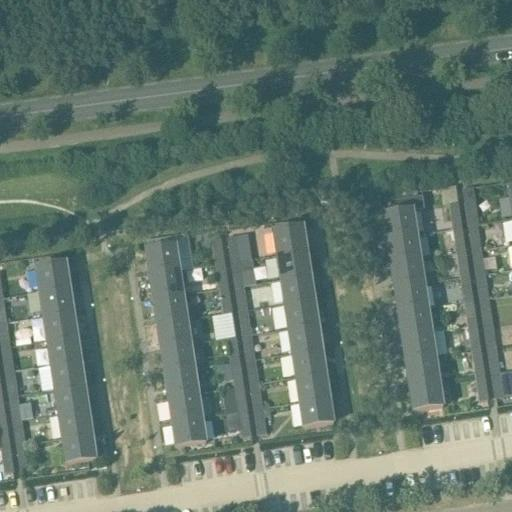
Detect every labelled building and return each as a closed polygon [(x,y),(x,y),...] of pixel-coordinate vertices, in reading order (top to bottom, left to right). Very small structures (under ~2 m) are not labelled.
[(382,218),(386,243),(416,238),(413,214),(424,212),(422,199),(390,203),(392,217),(382,218)] [(467,231),(478,229),(474,203),(463,205),(467,231)] [(448,207),(452,233),(462,231),(458,205),(448,207)] [(467,231),(471,255),(481,253),(478,229),(467,231)] [(277,260),(307,255),(303,230),(273,235),(277,260)] [(466,256),(462,231),(452,233),(456,257),(466,256)] [(390,267),(420,263),(416,238),(386,243),(390,267)] [(230,267),(240,266),(236,239),(226,241),(230,267)] [(211,243),(215,270),(225,268),(221,241),(211,243)] [(146,254),(150,279),(181,275),(177,250),(146,254)] [(475,280),(485,278),(481,253),(471,255),(474,273),(475,280)] [(307,255),(277,260),(281,284),(311,280),(307,255)] [(456,257),(460,282),(470,280),(466,256),(456,257)] [(424,287),(420,263),(390,267),(393,292),(424,287)] [(231,273),(234,292),(244,290),(242,273),(240,266),(230,267),(231,273)] [(35,271),(39,296),(69,292),(66,267),(35,271)] [(225,268),(215,270),(217,284),(218,294),(228,293),(225,268)] [(184,299),(181,275),(150,279),(154,304),(184,299)] [(489,302),(485,278),(475,280),(479,304),(489,302)] [(311,280),(281,284),(285,309),(315,304),(311,280)] [(473,305),(470,280),(460,282),(463,306),(473,305)] [(428,312),(424,287),(393,292),(397,317),(428,312)] [(235,298),(237,316),(247,315),(246,306),(244,290),(234,292),(235,298)] [(69,292),(39,296),(42,321),(73,316),(69,292)] [(218,294),(222,319),(232,317),(228,293),(218,294)] [(154,304),(157,329),(188,324),(184,299),(154,304)] [(483,329),(493,327),(489,302),(479,304),(483,329)] [(288,333),(318,329),(315,304),(285,309),(288,333)] [(467,331),(477,329),(473,305),(463,306),(467,331)] [(401,341),(432,336),(428,312),(397,317),(401,341)] [(241,341),(251,339),(247,315),(237,316),(241,341)] [(73,316),(42,321),(46,346),(77,341),(73,316)] [(226,343),(236,342),(232,317),(222,319),(226,343)] [(157,329),(161,353),(192,349),(188,324),(157,329)] [(0,348),(0,351),(10,350),(6,325),(0,326),(0,348)] [(497,351),(493,327),(483,329),(486,353),(497,351)] [(292,358),(322,353),(318,329),(288,333),(292,358)] [(481,354),(477,329),(467,331),(471,355),(481,354)] [(436,361),(432,336),(401,341),(405,366),(436,361)] [(241,341),(245,365),(255,364),(251,339),(241,341)] [(46,346),(50,370),(81,366),(77,341),(46,346)] [(230,368),(240,367),(236,342),(226,343),(230,368)] [(161,353),(165,378),(196,373),(192,349),(161,353)] [(4,376),(14,374),(10,350),(0,351),(4,376)] [(501,376),(497,351),(486,353),(490,378),(501,376)] [(296,382),(326,378),(322,353),(292,358),(296,382)] [(484,379),(481,354),(471,355),(475,380),(484,379)] [(439,386),(436,361),(405,366),(409,390),(439,386)] [(255,364),(245,365),(248,390),(258,388),(255,364)] [(50,370),(54,395),(85,390),(81,366),(50,370)] [(243,391),(240,367),(230,368),(234,393),(243,391)] [(165,378),(169,403),(199,398),(196,373),(165,378)] [(8,400),(18,399),(14,374),(4,376),(8,400)] [(504,401),(501,376),(490,378),(494,403),(504,401)] [(300,407),(330,402),(326,378),(296,382),(300,407)] [(484,379),(475,380),(478,405),(488,403),(484,379)] [(443,410),(439,386),(409,390),(413,415),(443,410)] [(248,390),(252,414),(262,413),(258,388),(248,390)] [(54,395),(58,420),(88,415),(85,390),(54,395)] [(243,391),(234,393),(237,417),(247,416),(243,391)] [(169,403),(172,427),(203,423),(199,398),(169,403)] [(12,425),(21,423),(18,399),(8,400),(12,425)] [(330,402),(300,407),(304,432),(334,427),(330,402)] [(262,413),(252,414),(256,439),(257,438),(266,437),(263,421),(269,420),(268,412),(262,413)] [(58,420),(61,444),(92,440),(88,415),(58,420)] [(251,439),(247,416),(237,417),(241,441),(251,439)] [(15,449),(25,448),(21,423),(12,425),(15,449)] [(207,448),(203,423),(172,427),(176,452),(207,448)] [(6,426),(0,426),(0,451),(10,450),(6,426)] [(92,440),(61,444),(65,469),(96,465),(92,440)] [(29,473),(25,448),(15,449),(19,475),(29,473)] [(10,450),(0,451),(0,452),(3,471),(4,477),(13,476),(14,475),(10,450)]
